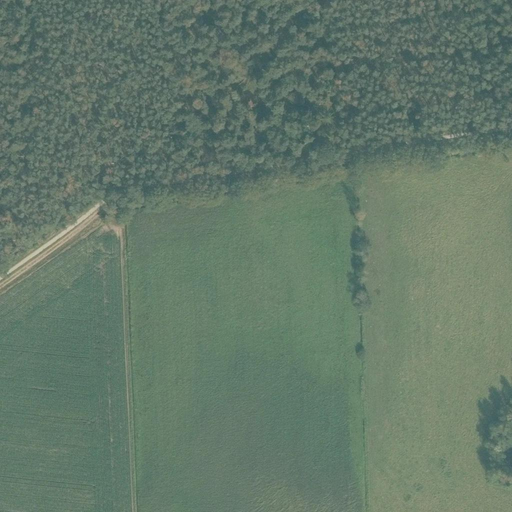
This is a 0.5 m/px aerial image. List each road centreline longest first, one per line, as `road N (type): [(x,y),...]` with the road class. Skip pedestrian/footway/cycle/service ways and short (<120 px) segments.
road 1 (track): [(511,132),(150,189),(104,210),(0,284)]
road 2 (track): [(478,0),(493,135)]
